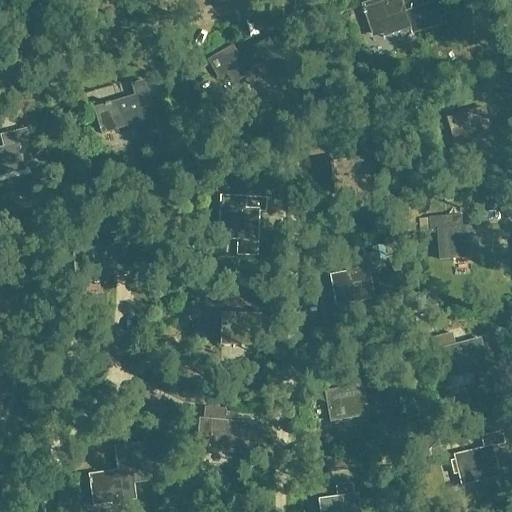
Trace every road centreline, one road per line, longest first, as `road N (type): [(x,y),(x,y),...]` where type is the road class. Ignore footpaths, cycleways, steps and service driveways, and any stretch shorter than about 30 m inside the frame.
road 1 (track): [(292,223),(280,511)]
road 2 (track): [(256,0),(0,79)]
road 3 (track): [(116,373),(55,467),(51,511)]
